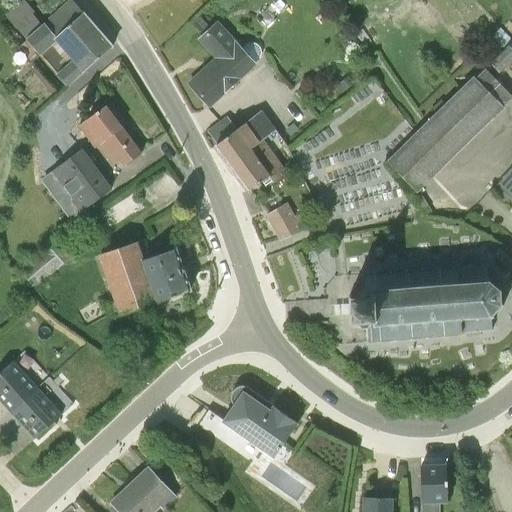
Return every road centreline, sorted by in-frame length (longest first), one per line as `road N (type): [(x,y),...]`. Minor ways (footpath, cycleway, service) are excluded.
road 1 (tertiary): [(96,0),(194,147),(257,322)]
road 2 (tertiary): [(511,392),(457,427),(396,430),(340,405),(257,322)]
road 3 (residential): [(34,511),(195,360),(257,322)]
